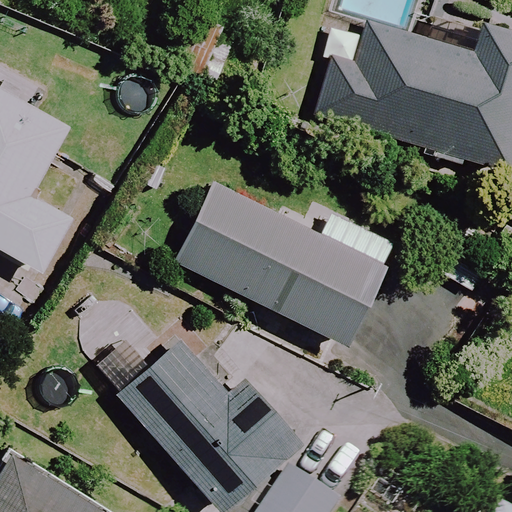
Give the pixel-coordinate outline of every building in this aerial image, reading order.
[(511,137),(511,37),(478,27),(471,51),(406,32),(404,40),(339,20),(328,59),(311,115),(502,171),(511,137)] [(63,131),(0,95),(0,257),(34,276),(64,222),(25,200),(63,131)] [(286,225),(208,186),(168,265),(338,350),(386,253),(295,207),(286,225)] [(219,398),(175,346),(112,399),(206,511),(217,511),(289,452),(233,386),(219,398)] [(113,511),(118,505),(16,440),(0,463),(0,511),(113,511)] [(334,511),(336,509),(289,477),(265,511),(334,511)]
